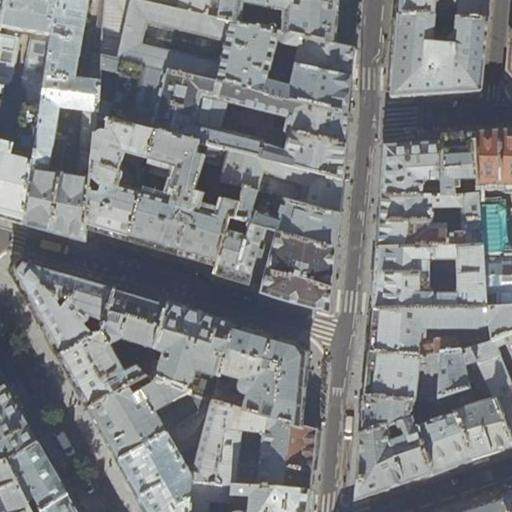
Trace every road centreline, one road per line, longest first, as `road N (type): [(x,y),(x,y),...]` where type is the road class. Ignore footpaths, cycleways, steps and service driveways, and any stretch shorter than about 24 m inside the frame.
road 1 (residential): [(0,233),(345,335)]
road 2 (residential): [(0,307),(112,511)]
road 3 (residential): [(364,126),(345,335)]
road 4 (residential): [(345,335),(327,511)]
road 5 (residential): [(511,470),(383,511)]
road 6 (residential): [(364,126),(490,113)]
road 7 (residential): [(374,0),(364,126)]
